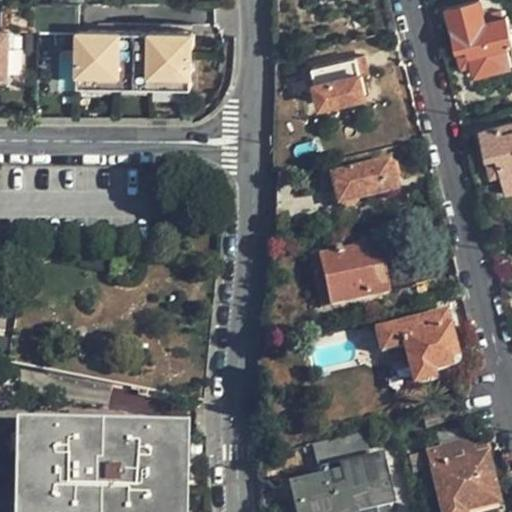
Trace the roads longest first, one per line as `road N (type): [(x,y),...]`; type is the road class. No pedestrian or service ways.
road 1 (residential): [(507,401),(407,0)]
road 2 (residential): [(241,511),(236,417),(254,142)]
road 3 (residential): [(0,144),(254,142)]
road 4 (unknown): [(0,390),(236,417)]
road 5 (residential): [(254,142),(253,0)]
